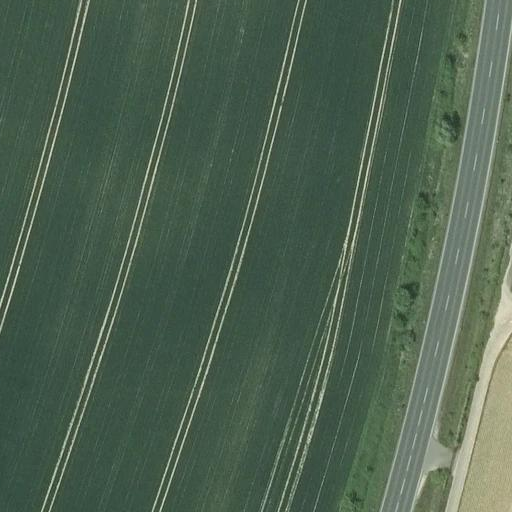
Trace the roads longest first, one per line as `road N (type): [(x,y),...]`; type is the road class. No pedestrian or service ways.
road 1 (primary): [(395,511),(472,203),(502,0)]
road 2 (track): [(511,301),(497,305),(450,511)]
